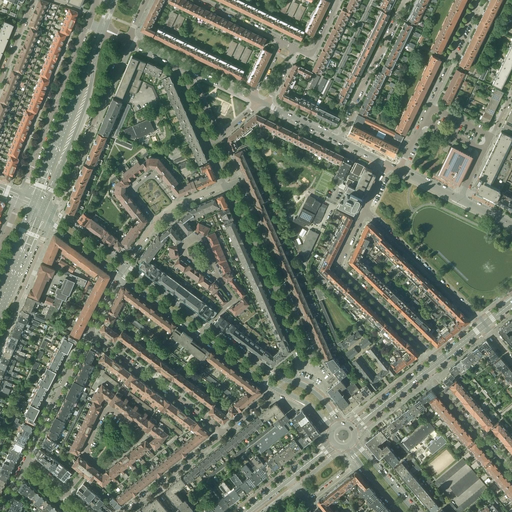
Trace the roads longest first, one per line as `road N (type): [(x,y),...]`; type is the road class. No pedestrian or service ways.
road 1 (residential): [(436,361),(341,266),(365,209)]
road 2 (secondary): [(99,27),(31,202)]
road 3 (secondary): [(45,207),(104,29)]
road 4 (residential): [(88,22),(21,197)]
road 5 (residential): [(53,211),(127,39)]
road 6 (residential): [(478,0),(398,169)]
road 7 (residential): [(365,209),(483,325)]
road 8 (residential): [(340,141),(404,0)]
road 9 (residential): [(90,332),(27,458)]
road 10 (residential): [(253,98),(127,39)]
road 11 (residential): [(425,370),(511,471)]
road 12 (residential): [(0,340),(49,221)]
